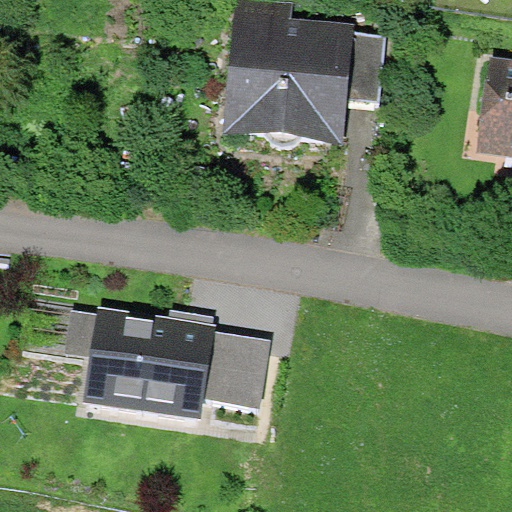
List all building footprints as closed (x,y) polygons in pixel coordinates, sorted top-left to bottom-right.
[(292,2),(266,0),(235,0),(224,131),(344,141),(348,100),(354,31),(355,22),(291,16),(292,2)] [(385,34),(354,31),(348,100),(379,103),(385,34)] [(477,150),(511,155),(511,58),(490,56),(477,150)] [(171,316),(100,305),(98,315),(91,357),(84,399),(201,418),(204,398),(215,330),(217,324),(213,323),(171,316)] [(213,323),(215,316),(172,309),(171,316),(213,323)] [(66,352),(91,357),(98,315),(74,311),(66,352)] [(271,339),(215,330),(204,398),(259,407),(271,339)]
